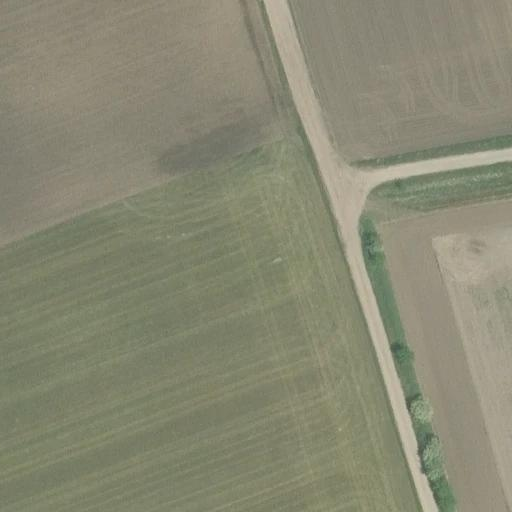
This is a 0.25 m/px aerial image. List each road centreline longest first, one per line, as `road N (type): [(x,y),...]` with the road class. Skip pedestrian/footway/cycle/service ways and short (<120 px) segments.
road 1 (track): [(424,511),(275,0)]
road 2 (track): [(329,185),(511,154)]
